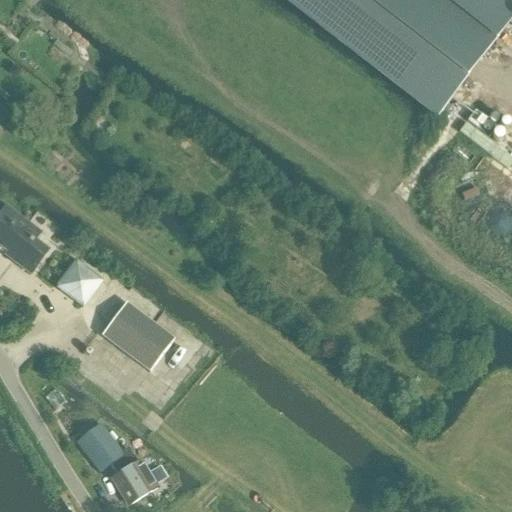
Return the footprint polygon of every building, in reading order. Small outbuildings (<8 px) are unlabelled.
[(511,0),(287,0),(311,18),(437,115),(439,116),(443,111),(511,20),(511,0)] [(0,128),(10,116),(0,108),(0,128)] [(5,209),(0,216),(0,248),(7,253),(19,263),(16,266),(28,275),(46,252),(34,243),(39,236),(5,209)] [(76,263),(56,289),(82,308),(101,283),(76,263)] [(125,306),(101,338),(150,374),(174,342),(125,306)] [(121,454),(101,428),(77,445),(101,476),(112,468),(118,477),(112,480),(128,507),(155,491),(139,465),(137,465),(128,450),(121,454)]
